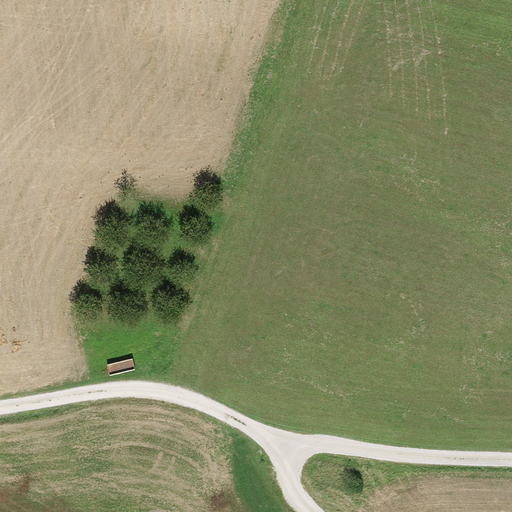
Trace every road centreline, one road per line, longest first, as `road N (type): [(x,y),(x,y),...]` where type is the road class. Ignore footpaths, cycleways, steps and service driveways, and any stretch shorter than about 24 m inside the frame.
road 1 (track): [(0,409),(114,389),(173,393),(287,452)]
road 2 (track): [(287,452),(511,461)]
